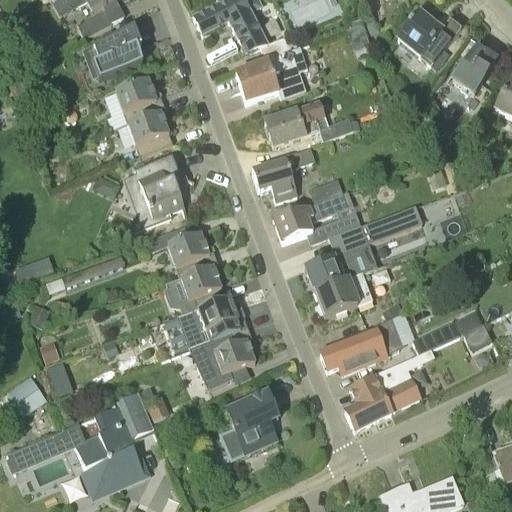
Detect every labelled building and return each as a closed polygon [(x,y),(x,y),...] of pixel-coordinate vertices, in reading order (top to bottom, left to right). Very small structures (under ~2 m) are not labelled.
[(68,0),(57,6),(52,9),(59,21),(85,7),(89,17),(115,3),(113,0),(68,0)] [(218,0),(223,8),(193,24),(202,41),(232,26),(249,58),(260,53),(265,66),(290,57),(297,54),(293,39),(267,50),(250,17),(262,10),(256,0),(218,0)] [(79,29),(77,30),(83,43),(88,41),(88,42),(111,32),(104,16),(78,28),(79,29)] [(418,18),(396,46),(419,65),(420,64),(429,71),(464,28),(452,19),(448,25),(449,25),(441,36),(418,18)] [(363,29),(346,35),(353,55),(369,49),(367,42),(364,33),(363,29)] [(375,29),(364,33),(367,42),(378,38),(375,29)] [(7,35),(0,37),(0,50),(12,45),(7,35)] [(100,67),(93,69),(99,86),(142,70),(129,37),(93,55),(94,56),(96,56),(100,67)] [(473,52),(450,85),(472,100),(473,101),(483,87),(482,86),(494,68),(473,52)] [(266,69),(234,81),(245,110),(277,98),(280,105),(304,96),(290,57),(265,66),(266,69)] [(19,86),(6,91),(12,104),(36,92),(28,74),(16,80),(19,86)] [(511,81),(494,116),(511,124),(511,81)] [(148,86),(115,98),(127,131),(138,127),(137,125),(164,115),(158,98),(153,100),(148,86)] [(315,109),(264,128),(272,153),(319,136),(323,149),(353,139),(348,125),(327,132),(324,123),(324,122),(321,123),(316,106),(315,107),(315,109)] [(138,127),(127,131),(139,164),(172,151),(163,126),(168,124),(164,115),(137,125),(138,127)] [(285,167),(251,178),(258,199),(270,195),(274,208),(296,201),(287,176),(314,167),(309,154),(283,163),(285,167)] [(136,184),(124,188),(140,235),(147,233),(171,224),(169,219),(183,214),(175,192),(181,190),(172,165),(134,179),(136,184)] [(338,186),(308,197),(313,210),(343,200),(338,186)] [(303,214),(272,225),(281,249),(312,238),(308,224),(312,222),(313,225),(313,227),(352,212),(348,200),(344,202),(343,200),(313,210),(308,212),(303,214)] [(347,237),(328,244),(335,262),(421,230),(414,212),(360,232),(347,237)] [(338,225),(323,231),(328,244),(347,237),(360,232),(356,221),(339,227),(338,225)] [(200,239),(166,251),(178,284),(216,270),(210,252),(205,254),(200,239)] [(352,256),(304,274),(313,298),(361,280),(352,256)] [(121,263),(45,290),(49,303),(125,276),(121,263)] [(13,275),(19,290),(41,282),(35,266),(13,275)] [(216,270),(178,284),(187,307),(192,305),(196,315),(224,304),(216,280),(220,279),(216,270)] [(361,280),(313,298),(323,324),(372,307),(361,280)] [(181,320),(177,322),(189,356),(192,355),(208,348),(247,334),(240,315),(234,317),(229,302),(224,304),(196,315),(181,320)] [(13,303),(0,308),(0,326),(1,329),(20,321),(13,303)] [(387,323),(403,316),(400,307),(383,315),(387,323)] [(353,347),(319,360),(326,377),(338,372),(341,380),(375,366),(375,364),(402,353),(390,324),(351,343),(353,347)] [(452,327),(411,346),(418,361),(420,360),(459,342),(452,327)] [(208,348),(192,355),(197,366),(194,368),(207,397),(232,385),(229,378),(254,369),(248,353),(254,352),(247,334),(208,348)] [(53,349),(39,354),(45,370),(59,365),(53,349)] [(355,412),(344,418),(353,438),(356,437),(391,420),(390,418),(419,405),(409,383),(410,383),(407,376),(424,368),(420,360),(418,361),(372,381),(373,383),(347,395),(355,412)] [(32,383),(7,399),(22,423),(47,408),(32,383)] [(234,435),(221,441),(232,466),(245,461),(276,447),(268,428),(277,424),(265,399),(225,416),(234,435)] [(93,422),(2,461),(12,483),(76,456),(94,500),(144,480),(130,445),(135,443),(153,435),(140,403),(121,410),(93,422)] [(167,404),(149,405),(150,424),(168,423),(167,404)] [(511,451),(493,460),(505,489),(511,485),(511,451)] [(407,491),(379,502),(383,511),(459,511),(462,511),(451,483),(411,500),(407,491)]
